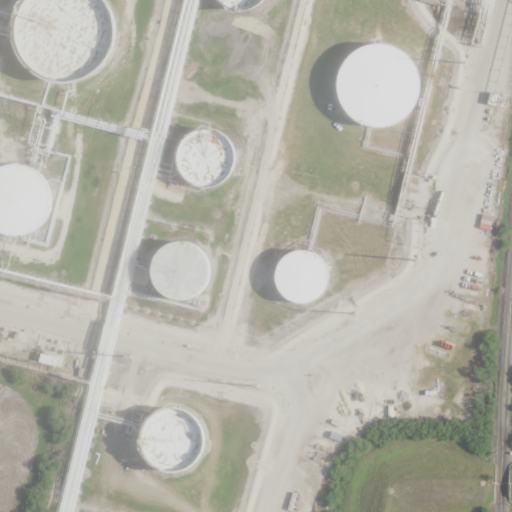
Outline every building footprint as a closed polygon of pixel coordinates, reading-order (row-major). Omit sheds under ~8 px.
[(14,52),(12,35),(15,19),(24,4),(28,0),(97,0),(99,1),(109,15),(114,32),(113,49),(107,65),(95,78),(80,86),(64,89),(47,86),(32,79),(21,67),(14,52)] [(217,0),(223,6),(230,9),(237,11),(245,11),(252,8),(259,3),(261,0),(217,0)] [(336,55),(331,66),(328,77),(329,88),(333,99),(340,108),(348,116),(359,120),(370,122),(382,120),(392,116),(401,109),(408,99),(411,88),(412,77),(410,66),(405,56),(397,47),(387,41),(376,38),(365,38),(354,41),(344,47),(336,55)] [(177,137),(173,143),(170,150),(169,158),(171,166),(174,173),(180,178),(187,182),(194,184),(202,183),(209,181),(216,176),(220,170),(223,163),(224,155),(222,147),(219,140),(213,135),(206,131),(199,129),(191,130),(184,132),(177,137)] [(0,230),(1,231),(10,230),(20,226),(28,221),(34,213),(37,204),(39,194),(37,185),(33,176),(27,168),(19,163),(10,160),(0,159),(0,230)] [(149,245),(144,251),(141,258),(141,266),(142,274),(146,281),(151,286),(158,290),(166,292),(174,291),(181,289),(187,284),(192,278),(195,271),(195,263),(194,255),(190,248),(185,243),(178,239),(170,237),(163,238),(155,240),(149,245)] [(167,295),(198,303),(212,249),(181,241),(167,295)] [(269,252),(265,258),(262,265),(261,273),(263,281),(266,288),(272,293),(279,297),(286,299),(294,298),(301,296),(308,291),(312,285),(315,278),(316,270),(314,262),(311,255),(305,250),(298,246),(291,244),(283,245),(276,247),(269,252)] [(421,380),(421,397),(434,397),(434,380),(421,380)] [(140,454),(139,443),(141,433),(146,423),(154,416),(164,412),(176,412),(186,415),(195,421),(202,430),(205,441),(204,452),(200,462),(192,471),(183,476),(172,478),(162,476),(152,471),(145,464),(140,454)]
